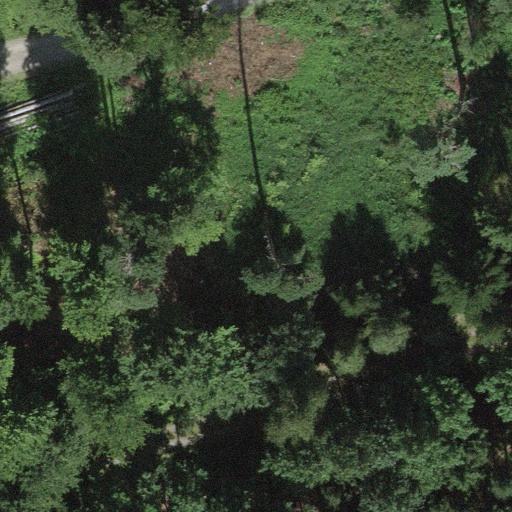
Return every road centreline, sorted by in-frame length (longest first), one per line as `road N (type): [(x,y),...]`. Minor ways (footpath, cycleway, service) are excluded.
road 1 (track): [(0,480),(199,429),(511,330)]
road 2 (track): [(0,68),(234,0)]
